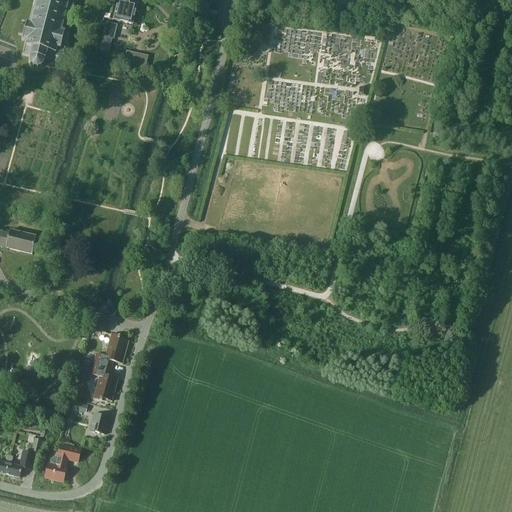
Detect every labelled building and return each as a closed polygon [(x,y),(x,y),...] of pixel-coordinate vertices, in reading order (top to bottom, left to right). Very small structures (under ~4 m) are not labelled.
[(37,0),(35,7),(34,6),(33,8),(35,8),(33,16),(32,15),(31,17),(32,17),(31,24),(26,23),(26,24),(21,23),(19,34),(24,36),(23,38),(22,38),(22,40),(26,41),(25,46),(24,45),(24,47),(25,47),(23,55),(32,57),(31,61),(30,60),(30,61),(30,62),(31,64),(30,65),(30,67),(32,66),(33,68),(32,70),(33,70),(34,69),(37,69),(37,70),(38,71),(38,69),(41,68),(42,69),(43,69),(43,68),(43,65),(46,65),(46,67),(53,68),(54,63),(61,64),(65,49),(62,48),(66,33),(61,32),(63,25),(64,25),(65,23),(63,23),(65,16),(67,15),(66,14),(68,7),(69,7),(69,6),(68,5),(69,0),(37,0)] [(133,26),(138,5),(118,0),(113,21),(133,26)] [(116,26),(105,24),(102,38),(113,40),(116,26)] [(146,64),(147,57),(140,56),(140,58),(132,56),(133,54),(127,52),(125,59),(124,64),(145,68),(146,64)] [(365,96),(366,88),(360,87),(360,89),(358,89),(358,95),(365,96)] [(0,247),(32,255),(36,237),(10,231),(9,233),(4,232),(3,234),(0,233),(0,247)] [(94,362),(94,364),(96,365),(111,370),(113,362),(122,365),(129,342),(120,339),(121,337),(119,336),(118,336),(112,334),(105,357),(97,354),(96,357),(94,362)] [(89,371),(91,364),(85,362),(83,369),(89,371)] [(92,370),(92,372),(91,373),(91,375),(96,376),(100,377),(96,392),(94,399),(96,400),(101,401),(101,402),(103,402),(103,400),(112,402),(118,379),(109,377),(111,370),(96,365),(94,364),(94,365),(92,370)] [(87,406),(77,403),(75,410),(85,413),(87,406)] [(89,432),(96,433),(105,436),(109,418),(94,414),(89,432)] [(39,454),(42,442),(34,440),(31,452),(39,454)] [(81,451),(60,446),(58,457),(56,457),(52,460),(50,465),(48,464),(45,479),(63,483),(67,469),(65,468),(67,460),(78,463),(81,451)] [(19,467),(11,465),(9,465),(6,475),(20,479),(22,468),(30,470),(34,454),(23,451),(19,467)] [(0,474),(6,475),(9,465),(11,465),(13,457),(8,456),(6,464),(0,462),(0,474)]
